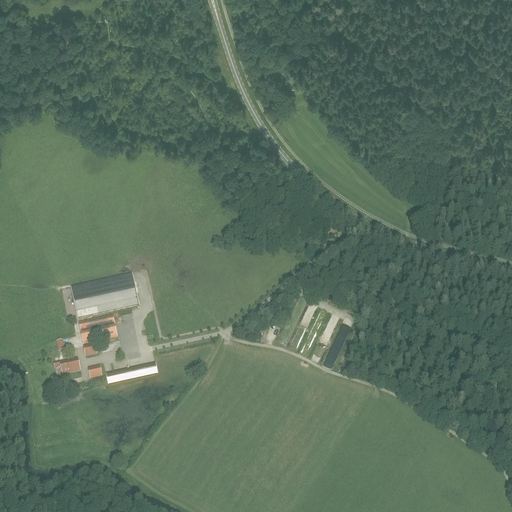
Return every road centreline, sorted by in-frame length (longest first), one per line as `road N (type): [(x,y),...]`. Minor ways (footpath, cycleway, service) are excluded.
road 1 (track): [(511,490),(481,451),(395,394),(225,333),(131,471),(191,511)]
road 2 (primary): [(511,270),(398,240),(310,185),(253,114),(212,0)]
road 3 (track): [(109,356),(83,362),(66,287),(137,272),(144,349)]
road 4 (track): [(0,420),(14,459),(4,480),(22,505),(42,500),(56,511)]
